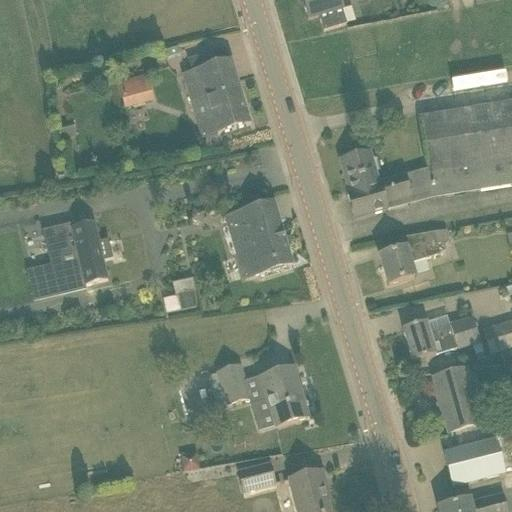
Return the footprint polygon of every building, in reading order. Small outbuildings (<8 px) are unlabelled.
[(301,0),(307,21),(318,18),(323,33),(346,27),(341,11),(342,10),(339,0),(301,0)] [(203,140),(250,127),(231,61),(183,76),(203,140)] [(154,103),(147,77),(117,85),(124,111),(154,103)] [(431,186),(511,173),(511,104),(420,119),(431,186)] [(355,222),(386,213),(430,200),(433,200),(432,193),(410,199),(404,177),(378,185),(369,154),(340,163),(349,196),(347,197),(355,222)] [(274,204),(242,214),(225,219),(235,254),(236,254),(244,280),(259,276),(259,277),(292,267),(274,204)] [(98,248),(93,229),(70,235),(87,293),(109,286),(104,267),(113,265),(108,245),(98,248)] [(440,256),(437,246),(433,233),(401,240),(404,251),(379,259),(388,287),(414,279),(410,265),(440,256)] [(168,313),(195,308),(193,299),(166,305),(168,313)] [(426,325),(402,332),(412,364),(457,351),(457,353),(473,348),(476,356),(484,354),(472,319),(449,326),(449,328),(428,334),(426,325)] [(511,323),(482,332),(490,358),(499,355),(504,373),(504,376),(511,373),(511,323)] [(241,367),(218,375),(228,407),(251,400),(241,367)] [(292,370),(256,381),(262,403),(249,407),(257,434),(275,428),(276,429),(307,420),(292,370)] [(481,425),(478,413),(492,403),(476,382),(470,386),(466,371),(433,381),(448,434),(481,425)] [(496,441),(504,473),(511,470),(511,432),(495,437),(496,441)] [(496,441),(443,454),(452,489),(504,475),(504,473),(496,441)] [(239,475),(244,495),(274,487),(269,468),(239,475)] [(297,511),(328,511),(326,503),(329,503),(321,474),(290,482),(297,511)] [(438,510),(438,511),(505,511),(501,498),(470,506),(469,502),(438,510)]
